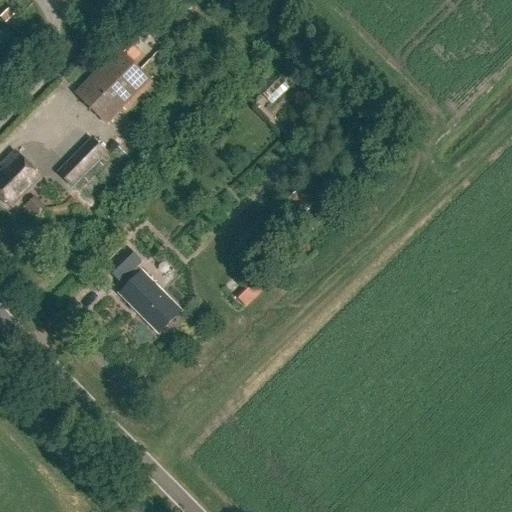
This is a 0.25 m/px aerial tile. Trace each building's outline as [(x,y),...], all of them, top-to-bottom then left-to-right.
[(99,29),(117,11),(106,0),(87,0),(79,9),(99,29)] [(0,18),(6,24),(15,16),(9,10),(0,18)] [(107,125),(150,81),(119,50),(76,94),(107,125)] [(59,172),(73,187),(107,152),(93,138),(59,172)] [(41,179),(14,152),(0,166),(0,167),(3,170),(0,173),(0,198),(11,209),(41,179)] [(301,217),(314,204),(300,189),(287,202),(301,217)] [(37,216),(44,208),(34,198),(27,206),(37,216)] [(105,224),(112,217),(101,207),(95,214),(105,224)] [(142,264),(125,247),(104,267),(121,284),(123,282),(127,287),(119,296),(158,335),(182,311),(142,271),(140,273),(136,269),(142,264)] [(246,309),(272,283),(262,273),(235,298),(246,309)]
